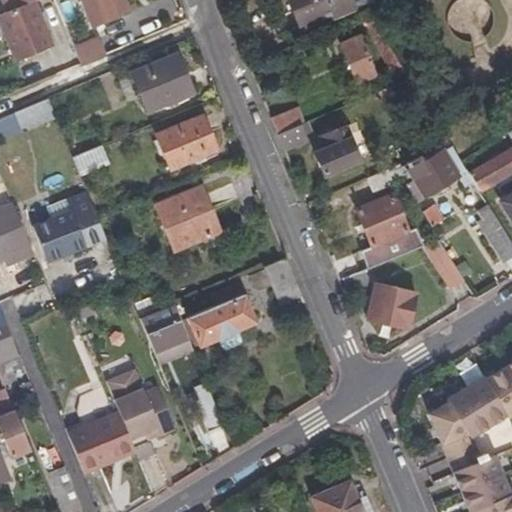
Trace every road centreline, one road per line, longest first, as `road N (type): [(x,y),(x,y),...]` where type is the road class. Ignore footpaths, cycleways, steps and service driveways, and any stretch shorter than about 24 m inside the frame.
road 1 (residential): [(359,391),(196,0)]
road 2 (residential): [(359,391),(169,511)]
road 3 (residential): [(511,300),(359,391)]
road 4 (residential): [(407,511),(359,391)]
